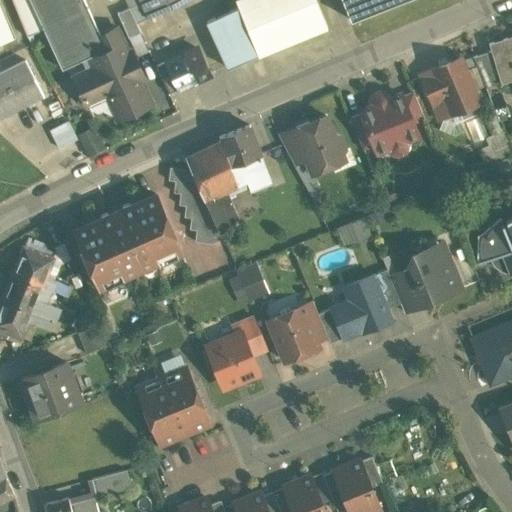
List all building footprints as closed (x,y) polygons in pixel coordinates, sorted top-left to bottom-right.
[(29,0),(11,0),(27,36),(43,29),(29,0)] [(29,0),(43,29),(61,69),(91,55),(105,48),(99,35),(83,0),(29,0)] [(138,0),(139,1),(147,17),(183,0),(138,0)] [(235,0),(238,6),(257,54),(258,55),(326,27),(314,0),(235,0)] [(342,0),(351,20),(399,0),(342,0)] [(0,3),(0,42),(14,37),(0,3)] [(257,54),(238,6),(206,21),(227,67),(257,54)] [(140,32),(129,7),(116,13),(127,38),(140,32)] [(115,28),(99,35),(105,48),(91,55),(96,66),(73,76),(85,100),(107,90),(120,117),(151,102),(115,28)] [(511,35),(488,43),(490,50),(499,79),(500,83),(511,79),(511,35)] [(165,61),(177,88),(207,75),(194,48),(165,61)] [(499,79),(490,50),(472,56),(483,84),(499,79)] [(460,58),(432,70),(432,71),(450,111),(477,99),(460,58)] [(24,60),(0,72),(0,117),(42,96),(24,60)] [(177,88),(165,61),(156,66),(168,93),(177,88)] [(450,111),(432,71),(420,76),(438,116),(450,111)] [(120,117),(107,90),(85,100),(87,106),(116,119),(120,117)] [(412,91),(401,96),(411,120),(422,115),(412,91)] [(370,102),(371,106),(359,111),(360,113),(373,144),(376,152),(387,147),(390,150),(393,152),(397,153),(400,152),(404,150),(406,147),(407,143),(406,139),(417,135),(411,120),(401,96),(400,94),(389,98),(387,95),(384,93),(380,92),(376,93),(373,95),(371,98),(370,102)] [(373,144),(360,113),(349,117),(362,148),(373,144)] [(325,115),(293,129),(306,158),(311,172),(332,163),(329,157),(340,152),(342,148),(338,136),(333,135),(325,115)] [(61,149),(78,141),(69,123),(52,131),(61,149)] [(248,125),(218,136),(220,141),(230,166),(259,155),(248,125)] [(293,129),(278,135),(293,163),(306,158),(293,129)] [(98,134),(82,141),(89,156),(104,149),(98,134)] [(220,141),(185,158),(190,169),(203,197),(236,182),(230,166),(220,141)] [(259,155),(230,166),(236,182),(237,181),(239,185),(246,182),(249,189),(270,181),(259,155)] [(306,158),(293,163),(303,182),(314,178),(311,172),(306,158)] [(203,197),(190,169),(169,166),(167,179),(174,180),(173,192),(179,193),(178,204),(185,205),(183,216),(190,217),(188,228),(195,229),(194,240),(211,243),(221,238),(217,230),(203,197)] [(236,182),(203,197),(217,230),(237,221),(226,196),(240,189),(239,185),(237,181),(236,182)] [(155,194),(74,229),(98,284),(179,249),(155,194)] [(511,217),(506,220),(507,223),(501,225),(502,228),(495,233),(491,241),(489,250),(492,258),(495,257),(496,259),(499,262),(502,264),(505,266),(508,267),(511,275),(511,274),(511,217)] [(363,221),(340,230),(345,244),(368,235),(363,221)] [(43,248),(31,243),(28,249),(41,253),(43,248)] [(28,249),(24,247),(14,274),(49,288),(51,282),(47,280),(43,278),(51,257),(41,253),(28,249)] [(431,262),(412,254),(406,269),(419,301),(435,294),(440,296),(460,288),(448,257),(438,253),(431,262)] [(254,265),(238,272),(249,297),(265,290),(254,265)] [(389,276),(386,269),(372,275),(385,308),(400,303),(389,276)] [(406,269),(389,276),(400,303),(402,307),(419,301),(406,269)] [(14,274),(3,299),(38,313),(43,301),(44,302),(49,288),(14,274)] [(351,300),(331,308),(343,336),(370,325),(371,327),(390,319),(385,308),(372,275),(345,286),(351,300)] [(38,313),(3,299),(0,307),(0,327),(9,331),(20,335),(28,314),(36,318),(37,318),(39,314),(38,313)] [(58,307),(44,302),(43,301),(38,313),(39,314),(53,319),(58,307)] [(318,313),(313,302),(302,307),(315,340),(327,335),(318,313)] [(302,307),(269,320),(285,360),(318,347),(315,340),(302,307)] [(331,308),(318,313),(327,335),(330,342),(343,336),(331,308)] [(53,319),(39,314),(37,318),(36,318),(34,323),(49,329),(53,319)] [(255,318),(236,326),(239,333),(240,333),(249,354),(266,346),(255,318)] [(511,320),(472,337),(490,383),(511,373),(511,320)] [(107,345),(98,325),(78,334),(87,354),(107,345)] [(9,331),(0,327),(0,333),(7,337),(9,331)] [(239,333),(208,346),(224,385),(256,372),(249,354),(240,333),(239,333)] [(66,363),(22,379),(37,420),(81,403),(66,363)] [(180,366),(172,369),(171,373),(152,381),(148,379),(141,382),(139,386),(137,387),(160,443),(208,423),(185,367),(183,368),(180,366)] [(511,404),(502,409),(508,424),(511,421),(511,404)] [(382,482),(371,456),(360,460),(370,486),(382,482)] [(359,460),(333,471),(347,505),(345,510),(345,511),(369,511),(379,508),(370,486),(360,460),(359,460)] [(378,462),(381,478),(394,475),(391,460),(378,462)] [(125,470),(90,479),(94,496),(129,487),(125,470)] [(321,471),(309,476),(320,502),(332,497),(321,471)] [(309,476),(309,475),(283,486),(294,511),(324,511),(320,502),(309,476)] [(0,500),(13,494),(5,476),(0,478),(0,500)] [(281,511),(273,491),(261,495),(268,511),(281,511)] [(260,492),(234,502),(238,511),(268,511),(261,495),(260,492)] [(68,503),(70,511),(95,511),(91,496),(68,503)] [(205,496),(180,507),(181,511),(212,511),(209,504),(205,496)] [(66,497),(44,502),(46,511),(70,511),(68,503),(66,497)] [(225,511),(220,499),(209,504),(212,511),(225,511)]
